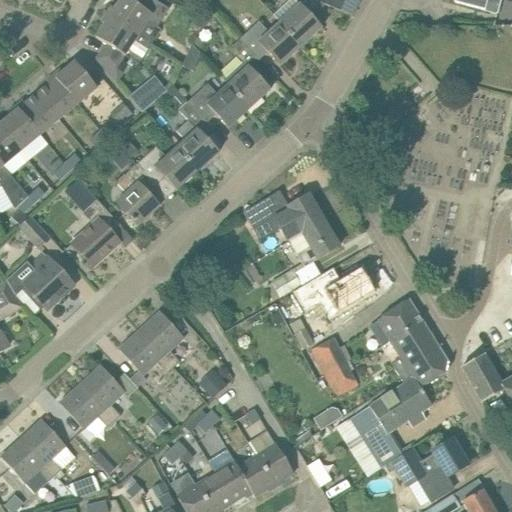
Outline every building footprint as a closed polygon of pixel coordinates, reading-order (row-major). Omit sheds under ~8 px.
[(129,0),(120,0),(109,17),(151,44),(160,30),(157,28),(168,10),(158,3),(151,14),(129,0)] [(288,37),(299,49),(321,29),(311,18),(325,5),(314,0),(294,0),(299,6),(280,23),(291,34),(288,37)] [(315,0),(325,5),(340,11),(345,0),(315,0)] [(455,0),(455,2),(497,13),(500,0),(455,0)] [(196,13),(188,26),(196,31),(204,17),(196,13)] [(151,44),(138,35),(109,17),(96,38),(106,44),(96,59),(117,82),(131,60),(138,64),(151,44)] [(239,40),(258,61),(267,53),(280,66),(299,49),(288,37),(291,34),(280,23),(269,33),(259,22),(239,40)] [(249,69),(258,61),(239,40),(230,49),(242,62),(241,63),(236,62),(223,74),(224,79),(229,84),(240,96),(237,99),(248,111),(270,91),(249,69)] [(75,62),(56,78),(78,105),(97,89),(75,62)] [(154,77),(129,98),(133,103),(142,114),(166,93),(154,77)] [(56,78),(37,94),(59,120),(78,105),(56,78)] [(188,102),(207,123),(216,115),(228,129),(248,111),(237,99),(240,96),(229,84),(217,95),(207,85),(188,102)] [(37,94),(18,110),(40,136),(59,120),(37,94)] [(182,98),(173,106),(178,111),(179,110),(187,103),(182,98)] [(110,121),(117,128),(133,113),(123,102),(108,118),(110,121)] [(186,160),(197,173),(218,153),(198,131),(207,123),(188,102),(187,103),(179,110),(188,121),(175,132),(183,141),(177,146),(188,157),(186,160)] [(18,110),(0,124),(0,126),(21,152),(40,136),(18,110)] [(110,121),(99,131),(106,138),(117,128),(110,121)] [(0,126),(0,164),(2,167),(21,152),(0,126)] [(99,131),(88,141),(95,149),(106,138),(99,131)] [(177,191),(197,173),(186,160),(188,157),(177,146),(166,157),(156,146),(137,164),(156,185),(164,177),(177,191)] [(74,155),(63,165),(69,171),(80,161),(74,155)] [(0,186),(13,209),(27,197),(2,167),(0,164),(0,186)] [(156,185),(137,164),(117,182),(127,193),(117,202),(131,218),(130,219),(137,227),(159,207),(147,194),(156,185)] [(69,171),(63,165),(52,175),(59,181),(69,171)] [(120,226),(97,200),(78,179),(63,192),(93,224),(71,244),(92,266),(108,251),(109,252),(120,243),(111,234),(120,226)] [(38,188),(27,196),(34,204),(45,195),(38,188)] [(289,242),(323,221),(308,196),(285,209),(277,194),(244,214),(253,229),(274,217),(281,228),(289,242)] [(21,211),(11,220),(18,228),(28,219),(21,211)] [(38,248),(50,238),(31,218),(20,228),(38,248)] [(339,248),(323,221),(289,242),(303,267),(317,259),(317,260),(339,248)] [(73,286),(60,271),(45,255),(30,269),(36,275),(24,286),(44,307),(46,310),(73,286)] [(252,265),(238,273),(247,288),(261,279),(252,265)] [(332,269),(292,292),(304,312),(319,303),(328,320),(374,292),(359,268),(339,281),(332,269)] [(300,286),(291,271),(270,283),(279,298),(300,286)] [(0,285),(0,351),(6,348),(0,337),(0,321),(23,309),(6,281),(0,285)] [(24,286),(15,295),(25,307),(34,317),(44,307),(24,286)] [(408,300),(378,320),(390,341),(407,332),(422,322),(408,300)] [(140,332),(173,368),(194,349),(160,312),(150,321),(151,322),(140,332)] [(409,373),(419,390),(420,389),(447,372),(448,363),(422,322),(407,332),(390,341),(399,358),(390,363),(400,379),(409,373)] [(294,334),(303,350),(312,344),(303,328),(294,334)] [(166,374),(173,368),(140,332),(130,342),(129,341),(119,350),(142,376),(156,364),(166,374)] [(311,348),(325,376),(347,364),(334,338),(311,348)] [(511,403),(511,377),(502,384),(484,354),(461,367),(481,403),(504,390),(511,403)] [(347,364),(325,376),(331,389),(333,388),(337,397),(358,386),(347,364)] [(81,386),(114,422),(120,416),(110,405),(124,392),(101,366),(91,375),(92,376),(81,386)] [(212,399),(227,385),(213,370),(198,384),(212,399)] [(348,421),(380,470),(384,467),(392,463),(402,456),(388,434),(432,406),(420,389),(419,390),(409,373),(400,379),(403,385),(348,421)] [(106,428),(114,422),(81,386),(70,396),(70,395),(59,404),(83,430),(97,417),(106,428)] [(312,419),(319,430),(341,417),(334,405),(312,419)] [(260,420),(255,410),(246,416),(252,425),(260,420)] [(212,411),(205,418),(212,426),(219,419),(212,411)] [(167,427),(157,415),(148,422),(159,435),(167,427)] [(205,433),(212,426),(205,418),(197,425),(205,433)] [(22,440),(55,476),(61,470),(51,459),(65,447),(42,420),(32,429),(32,430),(22,440)] [(413,450),(392,463),(395,469),(407,488),(428,476),(434,486),(424,492),(431,504),(451,492),(444,480),(468,466),(452,439),(432,452),(433,454),(420,462),(413,450)] [(48,482),(55,476),(22,440),(11,450),(10,449),(0,458),(24,484),(38,471),(48,482)] [(179,442),(172,449),(180,458),(188,450),(179,442)] [(275,444),(256,456),(274,486),(294,474),(275,444)] [(172,465),(180,458),(172,449),(164,456),(172,465)] [(92,458),(108,475),(115,469),(99,451),(92,458)] [(255,498),(274,486),(256,456),(237,468),(251,492),(255,498)] [(306,465),(318,487),(330,481),(318,459),(306,465)] [(233,462),(214,474),(233,504),(251,492),(237,468),(233,462)] [(392,463),(384,467),(387,473),(395,469),(392,463)] [(214,474),(196,485),(211,511),(218,511),(233,504),(214,474)] [(71,484),(75,497),(96,491),(93,478),(71,484)] [(131,498),(141,488),(135,482),(125,491),(131,498)] [(151,488),(162,508),(174,501),(163,482),(151,488)] [(211,511),(196,485),(177,497),(186,511),(211,511)] [(467,511),(494,511),(483,491),(462,503),(467,511)] [(426,511),(452,511),(460,507),(453,495),(426,511)] [(32,508),(44,505),(42,497),(30,500),(32,508)] [(105,500),(95,503),(98,511),(107,511),(109,511),(105,500)] [(98,511),(95,503),(85,506),(86,511),(98,511)]
